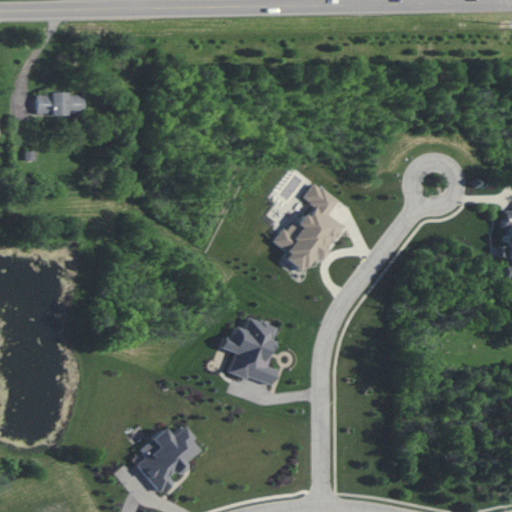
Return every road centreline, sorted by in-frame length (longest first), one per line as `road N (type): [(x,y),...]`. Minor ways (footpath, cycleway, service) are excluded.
road 1 (secondary): [(0,8),(450,2)]
road 2 (residential): [(434,185),(357,284),(326,344),(325,507)]
